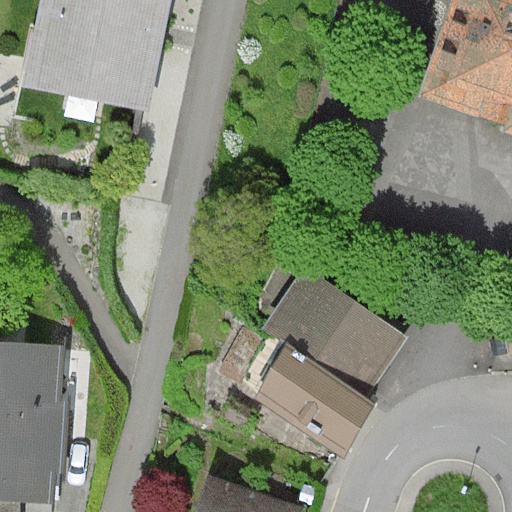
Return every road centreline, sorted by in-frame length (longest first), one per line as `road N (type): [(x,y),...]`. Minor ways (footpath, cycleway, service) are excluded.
road 1 (residential): [(227,0),(115,511)]
road 2 (tertiary): [(511,432),(479,415),(444,414),(421,424),(386,462),(367,511)]
